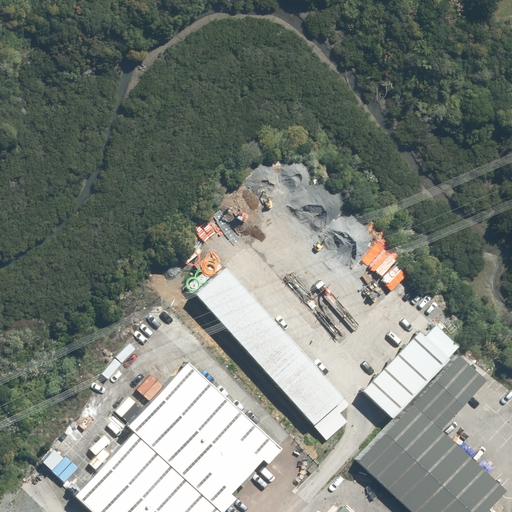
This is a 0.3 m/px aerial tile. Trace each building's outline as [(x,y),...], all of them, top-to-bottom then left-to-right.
[(236,211),(230,204),(223,210),(240,230),(249,222),(238,209),(236,211)] [(205,229),(198,236),(216,255),(223,249),(205,229)] [(315,432),(347,404),(224,266),(192,294),(315,432)] [(444,359),(415,331),(359,389),(389,417),(444,359)] [(482,380),(454,354),(355,457),(412,511),(479,511),(501,490),(436,428),(482,380)] [(279,448),(185,361),(125,425),(219,511),(233,497),(229,493),(261,459),(265,463),(279,448)] [(218,511),(131,431),(71,495),(89,511),(218,511)]
